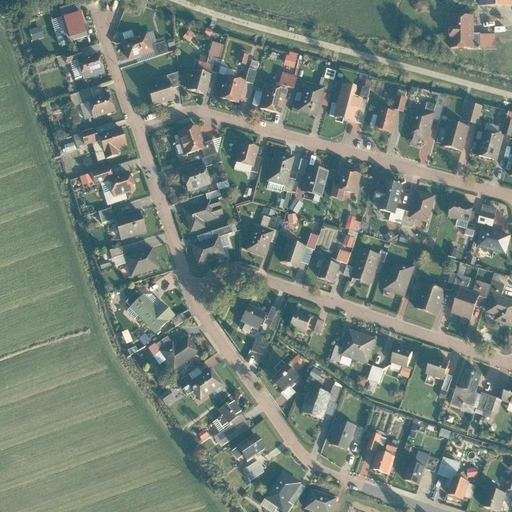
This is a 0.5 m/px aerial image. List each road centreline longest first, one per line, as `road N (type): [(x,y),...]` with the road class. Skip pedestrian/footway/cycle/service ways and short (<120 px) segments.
road 1 (residential): [(138,131),(195,115),(511,197)]
road 2 (track): [(511,97),(173,0)]
road 3 (residential): [(511,364),(243,274),(191,290)]
road 4 (residential): [(426,511),(323,472),(299,453),(208,328),(191,290)]
road 5 (residential): [(191,290),(138,131)]
